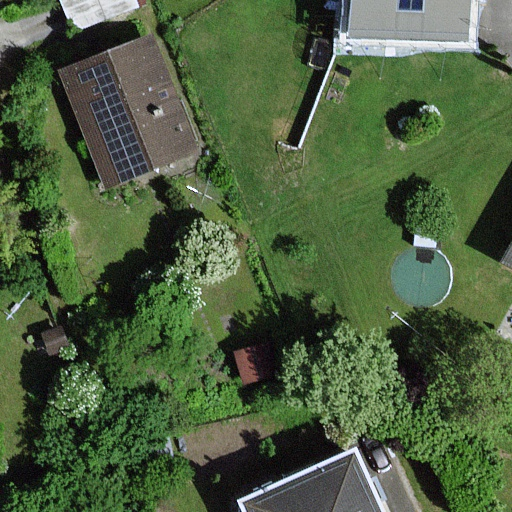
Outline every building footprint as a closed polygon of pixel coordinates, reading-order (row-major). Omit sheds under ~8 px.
[(466,0),(355,0),(355,41),(465,44),(466,0)] [(202,156),(156,43),(66,79),(111,192),(202,156)] [(511,239),(495,269),(511,278),(511,239)] [(266,341),(241,351),(253,381),(278,372),(266,341)] [(370,511),(341,451),(233,503),(237,511),(370,511)]
